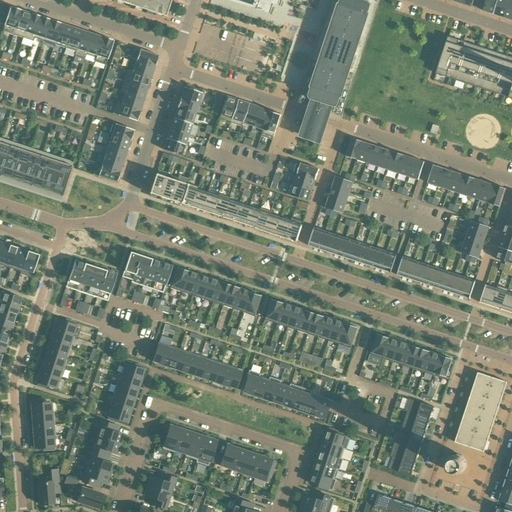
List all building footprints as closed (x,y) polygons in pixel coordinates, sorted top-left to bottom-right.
[(113,0),(165,17),(170,0),(113,0)] [(224,0),(269,15),(272,5),(279,7),(281,0),(224,0)] [(303,89),(299,101),(310,105),(307,113),(306,117),(298,141),(319,148),(327,124),(328,120),(331,112),(340,115),(378,0),(333,0),(317,49),(312,63),(303,89)] [(486,0),(483,11),(494,14),(498,0),(486,0)] [(498,0),(494,14),(504,18),(509,0),(498,0)] [(13,35),(21,10),(10,7),(2,31),(13,35)] [(23,38),(31,13),(21,10),(13,35),(23,38)] [(34,38),(41,17),(31,13),(23,38),(33,41),(34,38)] [(44,41),(51,20),(41,17),(34,38),(43,41),(44,41)] [(55,45),(62,24),(51,20),(44,41),(43,41),(42,44),(54,48),(55,45)] [(65,48),(72,27),(62,24),(55,45),(65,48)] [(75,52),(82,30),(72,27),(65,48),(75,52)] [(86,55),(92,34),(82,30),(75,52),(74,55),(85,58),(86,55)] [(96,58),(103,37),(92,34),(86,55),(95,58),(96,58)] [(106,65),(114,41),(103,37),(96,58),(95,58),(94,61),(106,65)] [(511,57),(448,37),(436,74),(511,98),(511,57)] [(155,67),(159,56),(134,48),(130,60),(133,61),(134,60),(155,67)] [(151,78),(155,67),(134,60),(133,61),(130,70),(130,71),(151,78)] [(148,89),(151,78),(130,71),(130,70),(127,69),(123,81),(148,89)] [(144,100),(148,89),(123,81),(119,92),(123,93),(144,100)] [(199,92),(197,89),(190,87),(187,88),(184,87),(180,98),(198,104),(198,105),(202,106),(205,94),(199,92)] [(123,93),(120,103),(119,103),(141,110),(144,100),(123,93)] [(230,123),(237,100),(226,97),(218,119),(229,122),(230,123)] [(195,114),(198,105),(198,104),(180,98),(177,108),(195,114)] [(242,123),(248,104),(237,100),(230,123),(241,126),(242,123)] [(137,122),(141,110),(119,103),(120,103),(116,102),(112,114),(137,122)] [(252,126),(259,107),(248,104),(242,123),(252,126)] [(263,130),(270,111),(259,107),(252,126),(263,130)] [(192,125),(195,114),(177,108),(173,119),(192,125)] [(274,137),(281,115),(270,111),(263,130),(262,133),(274,137)] [(188,135),(192,125),(173,119),(170,129),(188,135)] [(134,130),(113,123),(109,134),(130,141),(134,130)] [(433,124),(431,132),(436,134),(439,126),(433,124)] [(185,145),(188,135),(170,129),(166,139),(185,145)] [(127,151),(130,141),(109,134),(106,144),(127,151)] [(355,159),(361,141),(351,138),(346,156),(355,159)] [(185,157),(189,146),(185,145),(166,139),(163,150),(185,157)] [(366,163),(372,145),(361,141),(355,159),(366,163)] [(0,143),(0,176),(62,196),(71,167),(0,143)] [(124,162),(127,151),(106,144),(102,155),(124,162)] [(376,166),(382,148),(372,145),(366,163),(376,166)] [(386,170),(392,151),(382,148),(376,166),(386,170)] [(397,173),(402,155),(392,151),(386,170),(397,173)] [(120,172),(124,162),(102,155),(99,164),(99,165),(120,172)] [(407,176),(413,158),(402,155),(397,173),(407,176)] [(418,180),(424,162),(413,158),(407,176),(418,180)] [(315,180),(319,169),(297,162),(293,174),(297,175),(297,174),(315,180)] [(117,183),(120,172),(99,165),(99,164),(96,163),(92,175),(117,183)] [(437,186),(443,168),(433,165),(427,183),(437,186)] [(447,190),(453,171),(443,168),(437,186),(447,190)] [(457,193),(463,175),(453,171),(447,190),(457,193)] [(166,178),(165,178),(156,175),(155,174),(154,176),(149,192),(148,194),(150,194),(159,197),(166,178)] [(176,181),(177,182),(178,178),(166,174),(165,178),(166,178),(159,197),(170,200),(176,181)] [(312,190),(315,180),(297,174),(297,175),(294,184),(312,190)] [(468,196),(474,178),(463,175),(457,193),(468,196)] [(350,193),(353,182),(335,176),(332,187),(350,193)] [(478,200),(484,182),(474,178),(468,196),(478,200)] [(186,185),(185,184),(177,182),(176,181),(170,200),(179,203),(179,204),(180,204),(186,185)] [(488,203),(494,185),(484,182),(478,200),(488,203)] [(196,190),(197,190),(198,187),(186,183),(186,184),(185,184),(186,185),(180,204),(181,204),(191,207),(196,190)] [(309,201),(312,190),(294,184),(290,183),(287,194),(309,201)] [(500,207),(506,189),(494,185),(488,203),(500,207)] [(346,203),(350,193),(332,187),(328,198),(346,203)] [(201,211),(207,194),(197,190),(196,190),(191,207),(201,211)] [(217,197),(207,194),(201,211),(212,214),(217,197)] [(228,200),(228,201),(230,197),(219,194),(218,194),(217,197),(212,214),(221,217),(221,218),(222,218),(228,200)] [(343,214),(346,203),(328,198),(325,208),(343,214)] [(233,221),(239,204),(228,201),(228,200),(222,218),(223,218),(233,221)] [(243,225),(249,207),(239,204),(233,221),(243,225)] [(260,211),(259,211),(249,207),(243,225),(253,228),(254,228),(260,211)] [(270,214),(271,215),(272,211),(260,207),(259,211),(260,211),(254,228),(255,229),(255,228),(264,231),(270,214)] [(275,235),(281,218),(271,215),(270,214),(264,231),(275,235)] [(291,221),(290,221),(281,218),(275,235),(285,238),(291,221)] [(302,226),(302,227),(303,225),(302,225),(303,222),(292,218),(290,221),(291,221),(285,238),(295,242),(297,243),(297,241),(302,226)] [(486,237),(489,227),(471,221),(468,231),(486,237)] [(511,227),(506,225),(502,236),(511,239),(511,227)] [(318,249),(324,231),(314,228),(308,246),(318,249)] [(329,253),(335,234),(324,231),(318,249),(329,253)] [(482,248),(486,237),(468,231),(464,242),(482,248)] [(339,256),(345,238),(335,234),(329,253),(339,256)] [(511,239),(502,236),(499,247),(511,251),(511,239)] [(349,260),(355,241),(345,238),(339,256),(349,260)] [(360,263),(365,245),(355,241),(349,260),(360,263)] [(479,259),(482,248),(464,242),(461,253),(479,259)] [(0,264),(10,268),(17,248),(6,244),(0,261),(0,264)] [(370,266),(376,248),(365,245),(360,263),(370,266)] [(511,251),(499,247),(495,258),(511,263),(511,251)] [(21,272),(27,251),(17,248),(10,268),(20,272),(21,272)] [(380,270),(386,251),(376,248),(370,266),(380,270)] [(39,255),(27,251),(21,272),(20,272),(19,274),(31,278),(39,255)] [(391,273),(397,255),(386,251),(380,270),(391,273)] [(132,281),(141,256),(130,252),(122,277),(132,280),(132,281)] [(142,286),(151,259),(141,256),(132,281),(132,280),(131,283),(142,286)] [(407,279),(413,260),(403,257),(397,275),(407,279)] [(152,290),(161,263),(151,259),(142,286),(152,290)] [(76,291),(85,264),(74,260),(65,287),(76,291)] [(417,282),(423,264),(413,260),(407,279),(417,282)] [(163,293),(172,266),(161,263),(152,290),(163,293)] [(86,294),(95,267),(85,264),(76,291),(86,294)] [(428,285),(433,267),(423,264),(417,282),(428,285)] [(97,298),(106,271),(95,267),(86,294),(97,298)] [(438,289),(444,270),(433,267),(428,285),(438,289)] [(188,272),(176,268),(170,288),(182,292),(188,272)] [(448,292),(454,274),(444,270),(438,289),(448,292)] [(107,301),(116,274),(106,271),(97,298),(107,301)] [(199,275),(188,272),(182,292),(192,296),(199,275)] [(458,295),(464,277),(454,274),(448,292),(458,295)] [(209,278),(199,275),(192,296),(202,299),(209,278)] [(470,299),(476,281),(464,277),(458,295),(470,299)] [(219,282),(209,278),(202,299),(212,302),(219,282)] [(229,285),(219,282),(212,302),(223,306),(229,285)] [(240,289),(229,285),(223,306),(233,309),(240,289)] [(480,301),(480,303),(481,303),(491,306),(497,289),(496,289),(487,286),(485,285),(485,287),(480,301)] [(497,289),(491,306),(501,309),(501,310),(507,293),(508,293),(509,289),(497,286),(496,289),(497,289)] [(250,292),(240,289),(233,309),(243,313),(250,292)] [(0,302),(18,309),(21,298),(1,291),(0,293),(0,302)] [(262,296),(250,292),(243,313),(255,317),(262,296)] [(507,293),(501,310),(502,310),(511,313),(511,312),(511,294),(508,293),(507,293)] [(284,303),(272,299),(265,320),(277,324),(284,303)] [(0,314),(14,319),(18,309),(0,302),(0,314)] [(294,307),(284,303),(277,324),(287,327),(294,307)] [(304,310),(294,307),(287,327),(298,331),(304,310)] [(315,313),(304,310),(298,331),(308,334),(315,313)] [(325,317),(315,313),(308,334),(318,337),(325,317)] [(14,319),(0,314),(0,325),(11,329),(14,319)] [(335,320),(325,317),(318,337),(328,341),(335,320)] [(72,336),(76,323),(66,319),(65,322),(57,320),(54,331),(72,337),(72,336)] [(345,324),(335,320),(328,341),(339,344),(345,324)] [(357,328),(345,324),(339,344),(351,348),(357,328)] [(11,329),(0,325),(0,336),(8,339),(11,329)] [(74,337),(72,336),(72,337),(54,331),(50,341),(71,348),(74,337)] [(389,338),(377,334),(371,355),(382,359),(389,338)] [(400,342),(389,338),(382,359),(393,362),(400,342)] [(67,358),(71,348),(50,341),(47,351),(67,358)] [(163,365),(169,346),(159,342),(152,361),(163,365)] [(410,345),(400,342),(393,362),(403,366),(410,345)] [(420,348),(410,345),(403,366),(413,369),(420,348)] [(173,368),(180,349),(169,346),(163,365),(173,368)] [(430,352),(420,348),(413,369),(423,372),(430,352)] [(184,372),(190,353),(180,349),(173,368),(184,372)] [(64,368),(67,358),(47,351),(43,361),(64,368)] [(441,355),(430,352),(423,372),(434,376),(441,355)] [(194,375),(200,356),(190,353),(184,372),(194,375)] [(452,359),(441,355),(434,376),(446,380),(452,359)] [(204,379),(210,360),(200,356),(194,375),(204,379)] [(214,382),(221,363),(210,360),(204,379),(214,382)] [(60,379),(64,368),(43,361),(40,372),(58,378),(60,379)] [(225,385),(231,366),(221,363),(214,382),(225,385)] [(126,364),(122,374),(122,375),(140,381),(144,370),(143,370),(144,367),(135,364),(134,367),(126,364)] [(242,370),(231,366),(225,385),(235,389),(242,370)] [(260,376),(261,374),(250,370),(243,391),(253,395),(260,376)] [(55,388),(58,378),(40,372),(36,382),(38,383),(37,386),(45,388),(46,386),(55,388)] [(492,377),(478,373),(477,374),(478,374),(474,384),(489,389),(493,377),(492,377)] [(137,391),(140,381),(122,375),(122,374),(120,374),(116,384),(137,391)] [(260,376),(253,395),(264,398),(270,379),(269,379),(260,376)] [(270,379),(264,398),(274,402),(280,383),(281,383),(281,381),(270,377),(269,379),(270,379)] [(503,394),(507,384),(507,382),(493,377),(489,389),(503,394)] [(281,383),(280,383),(274,402),(284,405),(290,386),(281,383)] [(137,391),(116,384),(113,395),(133,402),(137,391)] [(301,387),(291,384),(290,386),(284,405),(294,408),(301,387)] [(489,389),(474,384),(474,385),(470,395),(470,396),(485,400),(489,389)] [(312,391),(301,387),(294,408),(305,412),(311,393),(312,393),(312,391)] [(503,394),(489,389),(485,400),(500,405),(499,405),(503,395),(503,394)] [(312,393),(311,393),(305,412),(315,415),(321,396),(312,393)] [(133,402),(113,395),(109,405),(112,406),(130,412),(133,402)] [(332,400),(321,396),(315,415),(326,419),(332,400)] [(481,412),(485,400),(470,396),(470,397),(467,407),(466,407),(481,412)] [(430,419),(434,407),(411,399),(407,411),(430,419)] [(32,404),(31,404),(32,416),(51,414),(50,403),(42,404),(41,400),(32,401),(32,404)] [(500,405),(485,400),(481,412),(496,417),(496,416),(499,406),(500,405)] [(127,423),(130,412),(112,406),(107,419),(118,423),(119,420),(127,423)] [(466,408),(463,418),(462,419),(477,424),(481,412),(466,407),(466,408)] [(426,430),(430,419),(407,411),(403,423),(426,430)] [(496,417),(481,412),(477,424),(492,429),(492,428),(495,418),(496,417)] [(54,413),(51,414),(32,416),(33,426),(54,425),(54,413)] [(477,424),(462,419),(462,420),(459,429),(459,430),(473,435),(477,424)] [(102,421),(97,437),(119,444),(122,435),(116,433),(118,427),(102,421)] [(422,442),(426,430),(403,423),(400,434),(422,442)] [(492,429),(477,424),(473,435),(488,440),(488,439),(491,429),(492,429)] [(55,436),(54,425),(33,426),(34,437),(53,436),(55,436)] [(175,450),(182,430),(166,425),(164,433),(167,434),(162,449),(175,453),(175,450)] [(327,431),(324,442),(344,449),(346,450),(350,438),(337,434),(338,431),(329,428),(328,431),(327,431)] [(186,454),(193,434),(182,430),(175,450),(186,454)] [(484,452),(488,441),(488,440),(473,435),(459,430),(458,431),(459,431),(455,441),(455,442),(456,443),(469,447),(470,447),(483,451),(483,452),(484,452)] [(419,453),(422,442),(400,434),(397,433),(394,445),(419,453)] [(197,460),(204,437),(193,434),(186,454),(185,456),(196,460),(197,460)] [(54,450),(53,436),(34,437),(35,448),(43,448),(43,451),(54,450)] [(116,453),(119,444),(97,437),(92,451),(108,457),(110,451),(116,453)] [(215,464),(218,454),(213,452),(216,441),(204,437),(197,460),(196,460),(196,462),(208,466),(209,462),(215,464)] [(341,458),(344,449),(324,442),(320,452),(341,459),(341,458)] [(232,469),(239,449),(227,445),(223,456),(218,454),(215,464),(232,469)] [(415,464),(419,453),(394,445),(390,456),(392,457),(415,464)] [(243,473),(250,452),(239,449),(232,469),(243,473)] [(106,462),(108,457),(92,451),(87,466),(110,474),(113,465),(106,462)] [(255,477),(261,456),(250,452),(243,473),(255,477)] [(343,459),(341,458),(341,459),(320,452),(317,462),(337,469),(340,470),(343,459)] [(447,461),(446,463),(446,465),(447,467),(448,469),(449,470),(450,472),(451,473),(453,474),(455,474),(457,474),(458,474),(460,473),(462,473),(463,472),(464,470),(465,469),(466,467),(466,465),(466,463),(466,461),(465,460),(464,458),(463,457),(462,456),(460,455),(458,454),(456,454),(455,454),(453,455),(451,456),(450,457),(448,458),(447,460),(447,461)] [(277,461),(261,456),(255,477),(266,481),(271,468),(274,469),(277,461)] [(411,476),(415,464),(392,457),(388,469),(411,476)] [(337,469),(317,462),(313,473),(334,479),(337,469)] [(107,483),(110,474),(87,466),(82,482),(98,487),(100,481),(107,483)] [(38,483),(40,505),(54,504),(53,494),(59,493),(57,469),(51,470),(51,482),(38,483)] [(151,477),(147,486),(170,494),(175,478),(159,473),(157,479),(151,477)] [(337,480),(334,479),(313,473),(310,483),(318,486),(317,489),(327,492),(328,489),(333,491),(337,480)] [(78,480),(66,476),(64,482),(76,486),(78,480)] [(511,493),(511,481),(505,480),(501,490),(511,493)] [(165,509),(170,494),(147,486),(144,495),(151,498),(149,504),(165,509)] [(103,495),(82,488),(77,501),(98,508),(103,495)] [(511,493),(501,490),(498,501),(506,503),(505,506),(511,508),(511,493)] [(306,496),(303,505),(324,511),(330,511),(335,498),(314,492),(312,498),(306,496)] [(385,511),(390,498),(378,494),(375,505),(367,502),(363,511),(385,511)] [(398,511),(401,502),(390,498),(385,511),(398,511)] [(238,499),(233,511),(255,511),(252,511),(254,504),(238,499)] [(410,511),(413,506),(401,502),(398,511),(410,511)]
